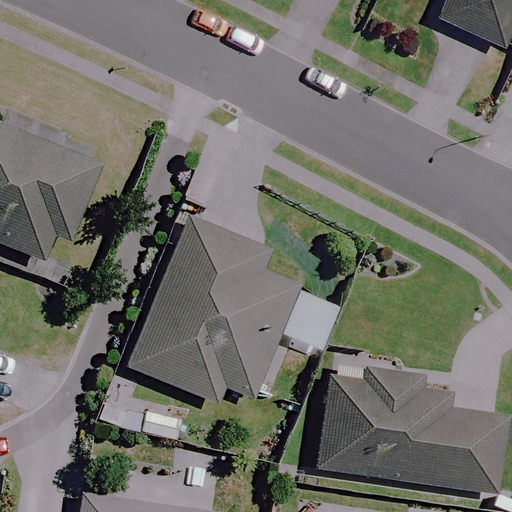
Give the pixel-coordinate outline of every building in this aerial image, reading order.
[(511,11),(511,0),(437,0),(428,22),(494,52),(511,11)] [(91,169),(0,132),(0,248),(38,264),(48,238),(61,243),(91,169)] [(256,252),(176,222),(119,372),(209,406),(215,390),(247,402),(291,285),(249,269),(256,252)] [(442,387),(322,368),(306,471),(486,500),(498,421),(439,411),(442,387)] [(175,511),(73,499),(71,511),(175,511)]
